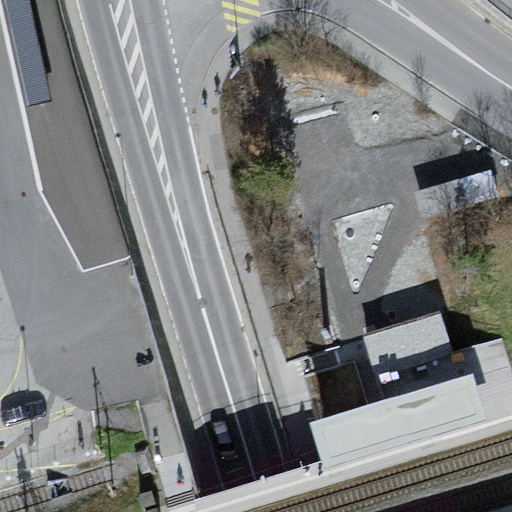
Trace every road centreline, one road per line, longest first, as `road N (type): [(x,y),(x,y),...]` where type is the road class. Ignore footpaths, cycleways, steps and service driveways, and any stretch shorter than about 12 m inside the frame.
road 1 (tertiary): [(120,0),(265,511)]
road 2 (residential): [(357,0),(479,66)]
